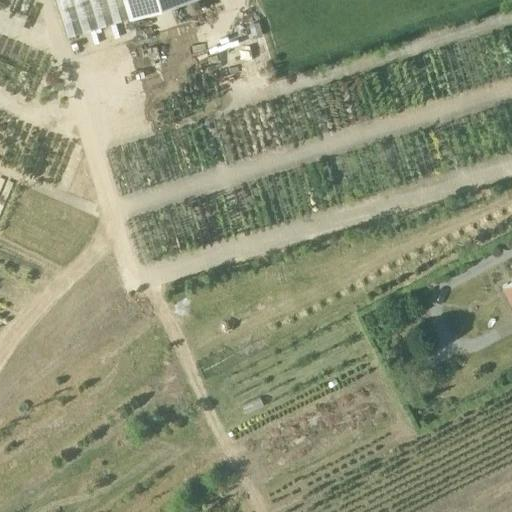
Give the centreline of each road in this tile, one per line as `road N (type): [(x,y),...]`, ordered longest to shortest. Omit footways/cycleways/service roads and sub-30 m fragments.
road 1 (track): [(43,0),(110,222),(252,511)]
road 2 (track): [(0,354),(38,299),(110,222)]
